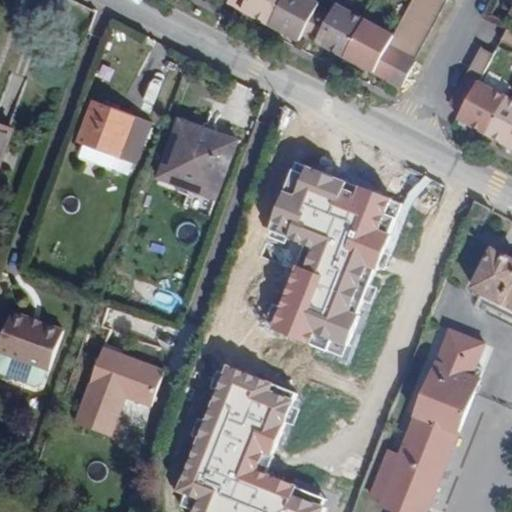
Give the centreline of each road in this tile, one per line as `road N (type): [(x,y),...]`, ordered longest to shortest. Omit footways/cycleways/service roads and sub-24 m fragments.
road 1 (residential): [(118,0),(402,143)]
road 2 (unknown): [(280,81),(216,263)]
road 3 (residential): [(479,0),(402,143)]
road 4 (residential): [(402,143),(511,197)]
